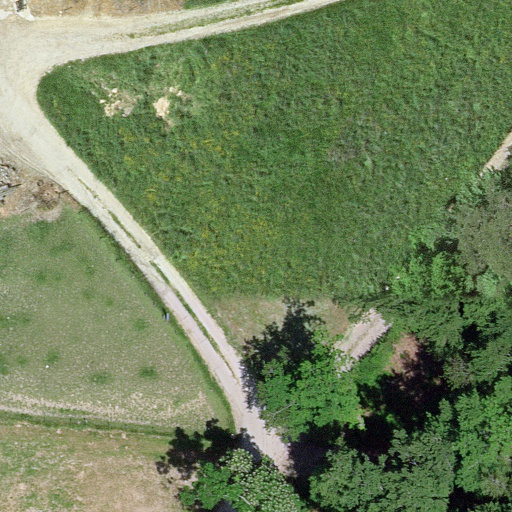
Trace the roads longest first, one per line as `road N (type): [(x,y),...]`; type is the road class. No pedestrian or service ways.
road 1 (track): [(0,96),(105,206),(236,382),(268,450)]
road 2 (track): [(511,160),(268,450)]
road 3 (track): [(292,0),(145,32),(0,43)]
road 4 (track): [(268,450),(511,463)]
